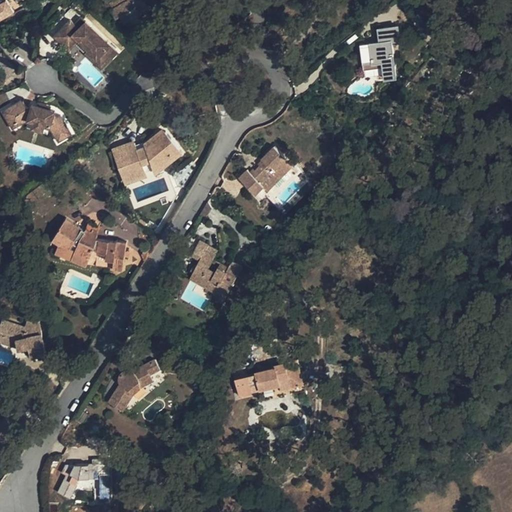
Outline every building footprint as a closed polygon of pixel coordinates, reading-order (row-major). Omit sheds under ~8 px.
[(0,0),(0,19),(15,12),(8,0),(0,0)] [(140,0),(114,0),(109,3),(120,25),(129,20),(146,9),(140,0)] [(146,9),(129,20),(133,26),(138,23),(150,16),(146,9)] [(67,15),(50,31),(59,40),(68,31),(74,36),(84,47),(88,43),(96,51),(106,41),(82,17),(75,24),(67,15)] [(398,26),(379,29),(380,42),(370,44),(360,45),(364,70),(384,67),(385,78),(397,76),(392,41),(400,40),(398,26)] [(68,31),(59,40),(64,46),(74,36),(68,31)] [(113,49),(106,41),(96,51),(88,43),(84,47),(81,50),(96,66),(113,49)] [(0,117),(0,118),(8,132),(13,128),(17,133),(27,127),(51,133),(54,137),(58,134),(63,143),(73,136),(62,118),(57,121),(55,117),(55,114),(49,113),(38,110),(32,108),(31,111),(27,114),(21,104),(0,117)] [(160,136),(168,129),(166,126),(147,140),(148,142),(158,134),(160,136)] [(27,127),(26,134),(49,140),(51,133),(27,127)] [(13,128),(8,132),(12,137),(17,133),(13,128)] [(122,160),(128,179),(148,171),(147,168),(145,163),(153,158),(153,157),(160,165),(167,159),(168,161),(176,155),(174,153),(182,147),(168,129),(160,136),(158,134),(148,142),(148,143),(149,146),(142,151),(140,146),(138,142),(125,147),(128,158),(122,160)] [(58,134),(54,137),(59,145),(63,143),(58,134)] [(137,138),(114,147),(125,147),(138,142),(137,138)] [(293,165),(274,146),(262,159),(265,161),(256,169),(254,168),(251,171),(248,169),(240,177),(257,193),(264,185),(268,190),(293,165)] [(114,147),(126,183),(149,175),(148,171),(128,179),(122,160),(128,158),(125,147),(114,147)] [(160,165),(153,157),(153,158),(155,165),(158,172),(159,172),(185,150),(182,147),(174,153),(176,155),(168,161),(167,159),(160,165)] [(145,163),(147,168),(155,165),(153,158),(145,163)] [(268,190),(266,192),(266,194),(266,195),(267,197),(268,198),(280,209),(311,177),(295,163),(294,164),(293,165),(268,190)] [(124,242),(95,239),(97,230),(91,227),(90,230),(85,227),(84,229),(65,218),(51,240),(57,244),(59,245),(61,241),(67,245),(69,247),(72,242),(76,244),(71,259),(85,266),(91,249),(96,250),(95,264),(121,267),(124,242)] [(63,256),(67,245),(61,241),(59,245),(57,244),(54,253),(63,256)] [(191,274),(188,279),(196,284),(212,294),(210,298),(219,303),(237,273),(228,267),(225,273),(223,275),(215,270),(213,274),(205,269),(207,265),(212,258),(204,253),(208,247),(199,243),(191,256),(199,262),(195,267),(192,264),(187,271),(191,274)] [(204,253),(212,258),(216,253),(208,247),(204,253)] [(205,269),(213,274),(215,270),(207,265),(205,269)] [(212,294),(196,284),(192,292),(207,301),(210,298),(212,294)] [(3,323),(0,331),(0,344),(19,351),(20,352),(29,350),(31,360),(47,357),(39,321),(29,324),(27,331),(3,323)] [(109,402),(123,410),(136,392),(141,386),(153,381),(151,374),(160,369),(155,359),(133,371),(130,370),(127,370),(125,370),(122,372),(121,374),(120,376),(119,379),(120,381),(120,383),(109,402)] [(241,396),(262,391),(262,390),(282,386),(281,384),(290,382),(291,388),(292,389),(305,386),(299,362),(277,367),(277,369),(257,372),(258,373),(238,377),(241,396)] [(290,382),(281,384),(282,386),(283,390),(291,388),(290,382)] [(0,440),(3,440),(2,437),(12,435),(8,415),(6,414),(4,414),(3,409),(0,407),(0,440)] [(59,492),(70,497),(78,484),(78,482),(78,480),(79,479),(80,478),(82,477),(83,476),(85,476),(87,476),(89,477),(90,478),(101,478),(100,493),(99,493),(99,497),(113,497),(113,492),(110,492),(110,473),(99,473),(99,459),(93,459),(91,460),(91,463),(91,464),(77,464),(74,469),(67,465),(63,473),(67,475),(59,492)]
